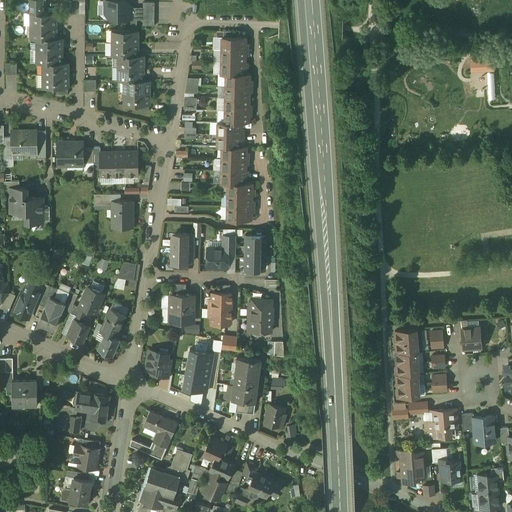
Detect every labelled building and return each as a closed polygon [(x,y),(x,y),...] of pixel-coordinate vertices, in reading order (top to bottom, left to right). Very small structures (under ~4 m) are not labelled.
[(29,0),(29,13),(32,13),(43,13),(42,0),(29,0)] [(125,0),(115,0),(104,0),(105,12),(110,18),(131,18),(131,7),(131,6),(125,0)] [(143,7),(131,7),(131,18),(131,24),(137,24),(137,20),(143,19),(143,14),(143,8),(143,7)] [(56,13),(43,13),(32,13),(32,26),(56,25),(56,13)] [(56,25),(32,26),(32,38),(37,38),(38,38),(56,38),(56,25)] [(138,30),(113,30),(113,42),(138,43),(138,30)] [(223,37),(222,37),(222,50),(244,50),(244,48),(245,48),(246,38),(237,38),(223,37)] [(56,38),(38,38),(38,50),(62,50),(62,38),(56,38)] [(138,43),(116,43),(116,54),(138,54),(138,43)] [(62,50),(38,50),(38,63),(42,62),(44,62),(62,62),(62,50)] [(244,50),(222,50),(221,62),(245,62),(245,53),(244,53),(244,50)] [(144,55),(119,55),(119,67),(144,67),(144,55)] [(62,62),(44,62),(44,75),(68,75),(68,62),(62,62)] [(245,62),(221,62),(221,74),(226,74),(245,74),(245,65),(244,65),(244,63),(245,63),(245,62)] [(144,67),(119,67),(119,79),(125,80),(144,80),(144,67)] [(245,74),(226,74),(226,86),(248,87),(248,84),(249,84),(250,74),(245,74)] [(68,75),(44,75),(44,88),(56,87),(64,87),(68,87),(68,75)] [(201,94),(201,77),(188,76),(187,94),(201,94)] [(144,80),(125,80),(125,92),(149,92),(150,80),(144,80)] [(248,87),(226,86),(225,98),(249,99),(249,89),(248,89),(248,87)] [(149,92),(125,92),(125,105),(138,105),(149,105),(149,92)] [(107,94),(98,94),(98,108),(107,109),(107,94)] [(185,96),(184,120),(197,120),(198,96),(185,96)] [(249,99),(225,98),(225,110),(247,111),(247,108),(249,108),(249,99)] [(247,111),(225,110),(225,122),(241,123),(248,123),(249,113),(247,113),(247,111)] [(241,123),(225,122),(218,122),(217,134),(240,135),(240,132),(241,132),(241,123)] [(36,131),(36,130),(12,130),(12,137),(12,153),(13,153),(37,153),(37,143),(36,131)] [(46,143),(46,130),(36,131),(37,143),(46,143)] [(240,135),(217,134),(217,146),(246,147),(241,146),(241,137),(240,137),(240,135)] [(12,153),(12,137),(4,137),(4,142),(4,158),(13,158),(13,153),(12,153)] [(84,141),(58,141),(58,166),(84,165),(84,163),(84,147),(84,141)] [(246,147),(217,146),(217,147),(222,147),(222,158),(244,159),(244,157),(246,157),(246,147)] [(94,147),(84,147),(84,163),(94,162),(94,147)] [(107,153),(107,152),(100,152),(100,162),(100,176),(113,175),(113,151),(112,152),(112,153),(107,153)] [(119,153),(119,151),(113,151),(113,175),(126,175),(125,152),(119,153)] [(139,175),(138,151),(131,151),(131,152),(125,152),(126,175),(139,175)] [(244,159),(222,158),(221,170),(245,171),(245,162),(244,161),(244,159)] [(151,166),(146,165),(143,183),(149,184),(151,166)] [(245,171),(221,170),(221,183),(252,183),(245,183),(245,174),(244,174),(244,171),(245,171)] [(185,180),(194,180),(194,172),(185,172),(185,180)] [(192,189),(191,180),(183,181),(183,190),(192,189)] [(19,181),(4,181),(4,192),(10,192),(10,188),(19,188),(19,181)] [(252,183),(221,183),(228,183),(228,195),(251,195),(252,195),(250,195),(250,193),(252,193),(252,183)] [(27,197),(27,188),(19,188),(10,188),(10,192),(11,212),(26,212),(26,222),(43,221),(43,206),(42,197),(27,197)] [(251,195),(228,195),(227,207),(250,207),(250,205),(251,205),(251,195)] [(187,205),(187,197),(169,197),(169,204),(175,204),(175,211),(190,211),(190,205),(187,205)] [(133,200),(112,200),(112,227),(133,227),(133,200)] [(250,207),(227,207),(227,219),(251,220),(251,210),(250,210),(250,207)] [(236,229),(223,229),(222,248),(228,249),(227,254),(235,254),(236,229)] [(193,234),(173,233),(172,247),(193,248),(193,234)] [(256,236),(245,235),(245,247),(265,247),(265,236),(262,236),(256,236)] [(193,248),(172,247),(172,261),(192,262),(193,248)] [(265,247),(245,247),(245,258),(265,258),(265,247)] [(222,248),(207,248),(207,266),(227,267),(227,254),(228,249),(222,248)] [(235,254),(227,254),(227,267),(227,273),(235,273),(235,254)] [(98,266),(107,269),(110,260),(100,257),(98,266)] [(265,258),(245,258),(244,269),(264,270),(265,258)] [(137,263),(125,261),(118,277),(134,280),(137,263)] [(28,294),(22,292),(13,311),(28,318),(35,302),(40,304),(49,285),(49,284),(35,279),(28,294)] [(3,290),(0,290),(0,301),(2,303),(9,292),(8,283),(2,283),(3,290)] [(186,284),(172,283),(171,294),(186,294),(186,284)] [(58,289),(49,285),(40,304),(45,306),(38,322),(53,328),(60,313),(58,312),(62,303),(53,300),(58,289)] [(103,295),(87,288),(79,307),(80,307),(75,318),(90,325),(92,319),(85,316),(87,310),(95,314),(103,295)] [(2,303),(0,306),(0,307),(8,311),(15,294),(9,292),(2,303)] [(230,293),(212,292),(211,308),(208,308),(208,315),(211,318),(211,324),(212,324),(214,326),(217,326),(219,324),(229,324),(231,322),(232,295),(230,293)] [(171,294),(170,294),(169,308),(194,308),(194,304),(192,301),(192,294),(186,294),(171,294)] [(272,300),(257,300),(256,303),(250,302),(249,309),(248,310),(248,314),(249,315),(249,319),(251,319),(251,332),(254,332),(255,333),(259,334),(260,332),(271,333),(272,300)] [(125,315),(111,308),(103,326),(118,332),(125,315)] [(194,308),(169,308),(169,322),(191,322),(191,315),(194,313),(194,308)] [(75,318),(68,335),(83,342),(90,325),(75,318)] [(461,320),(454,321),(455,337),(462,337),(461,320)] [(479,326),(468,327),(467,320),(461,320),(462,337),(463,349),(473,349),(472,345),(481,344),(479,326)] [(200,333),(201,323),(183,322),(183,333),(200,333)] [(118,332),(103,326),(100,332),(104,333),(98,349),(113,355),(120,339),(115,337),(118,332)] [(420,329),(394,331),(396,353),(395,353),(397,375),(396,375),(398,397),(419,396),(418,384),(418,374),(419,374),(417,352),(422,352),(420,329)] [(442,331),(431,332),(432,348),(443,347),(442,331)] [(237,337),(223,335),(221,348),(236,350),(237,337)] [(283,342),(275,342),(274,356),(284,357),(283,342)] [(206,352),(185,348),(180,374),(205,379),(207,368),(203,367),(206,352)] [(160,351),(149,349),(146,369),(159,372),(160,372),(161,364),(166,365),(167,358),(168,355),(162,354),(160,351)] [(444,355),(432,356),(433,367),(445,367),(444,355)] [(166,365),(161,364),(160,372),(159,372),(159,375),(170,377),(173,360),(167,358),(166,365)] [(261,360),(237,358),(233,385),(228,384),(227,391),(225,392),(224,396),(226,398),(255,402),(256,402),(261,360)] [(219,371),(208,369),(206,379),(217,381),(219,371)] [(445,374),(433,375),(434,392),(446,391),(445,374)] [(25,405),(24,379),(13,379),(12,379),(12,389),(12,405),(25,405)] [(37,389),(37,379),(36,379),(24,379),(25,405),(38,405),(37,389)] [(94,394),(78,391),(76,407),(90,410),(89,419),(106,421),(109,401),(105,400),(106,395),(94,393),(94,394)] [(255,402),(237,400),(236,412),(254,414),(255,402)] [(277,406),(269,404),(264,423),(282,428),(285,414),(283,414),(284,408),(283,408),(284,405),(277,403),(277,406)] [(427,403),(409,404),(410,413),(427,412),(427,403)] [(62,404),(60,414),(59,414),(57,427),(67,429),(69,416),(68,415),(69,405),(62,404)] [(455,408),(431,411),(432,422),(435,422),(436,436),(453,435),(452,427),(457,427),(455,408)] [(177,422),(150,410),(143,425),(157,431),(150,446),(132,439),(129,445),(162,458),(177,422)] [(473,413),(462,414),(463,429),(474,428),(473,417),(473,413)] [(493,415),(473,417),(474,428),(475,443),(481,442),(483,444),(488,444),(489,442),(495,441),(493,415)] [(81,417),(69,416),(67,429),(67,430),(79,432),(81,417)] [(432,422),(425,422),(426,437),(436,436),(435,422),(432,422)] [(297,424),(289,424),(289,441),(297,441),(297,424)] [(508,427),(500,427),(502,444),(509,444),(509,436),(508,427)] [(228,444),(211,437),(203,456),(213,460),(216,455),(219,456),(221,450),(224,452),(228,444)] [(101,441),(83,439),(82,445),(99,448),(101,441)] [(82,445),(76,444),(74,455),(80,456),(79,464),(77,464),(77,465),(96,468),(99,448),(82,445)] [(183,449),(176,446),(173,453),(176,454),(170,473),(174,474),(177,466),(186,469),(191,454),(182,451),(183,449)] [(459,460),(447,461),(446,447),(440,448),(441,462),(442,481),(457,480),(457,474),(460,474),(459,460)] [(440,448),(432,449),(433,463),(441,462),(440,448)] [(412,450),(394,452),(395,457),(401,456),(402,467),(424,465),(422,452),(412,453),(412,450)] [(74,455),(70,454),(69,463),(77,465),(77,464),(79,464),(80,456),(74,455)] [(213,460),(209,470),(210,471),(205,483),(203,483),(200,489),(204,491),(203,492),(219,499),(226,482),(218,479),(220,475),(228,479),(235,464),(219,456),(216,455),(213,460)] [(258,466),(246,461),(242,474),(252,478),(256,472),(258,466)] [(205,468),(195,465),(193,472),(199,474),(203,475),(205,468)] [(424,465),(402,467),(402,473),(396,474),(397,479),(403,478),(403,483),(414,482),(414,480),(425,479),(424,465)] [(169,473),(151,467),(146,483),(143,482),(141,488),(144,489),(140,500),(141,501),(142,501),(138,511),(169,511),(171,508),(176,509),(181,495),(174,493),(179,478),(186,480),(189,470),(186,469),(177,466),(174,474),(170,473),(169,473)] [(503,466),(496,467),(497,481),(504,480),(503,466)] [(492,476),(488,477),(487,474),(478,475),(481,511),(491,510),(490,507),(499,507),(497,481),(496,467),(491,467),(492,476)] [(90,474),(75,471),(74,477),(89,479),(90,474)] [(199,474),(193,472),(187,491),(193,493),(199,474)] [(274,480),(256,472),(252,478),(248,488),(259,493),(259,494),(267,497),(269,491),(277,494),(281,484),(274,481),(274,480)] [(89,479),(74,477),(69,500),(87,503),(91,480),(89,479)] [(434,486),(423,487),(423,497),(435,496),(434,486)] [(246,489),(241,487),(238,493),(239,493),(235,502),(244,506),(248,497),(246,495),(247,492),(246,490),(246,489)] [(259,493),(248,488),(248,489),(246,490),(247,492),(246,495),(248,497),(253,499),(257,498),(259,494),(259,493)]
